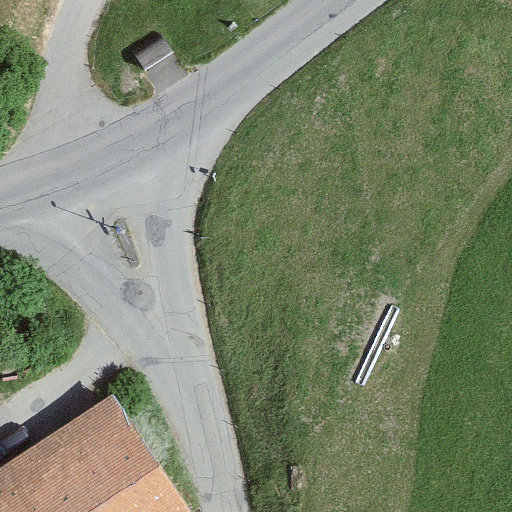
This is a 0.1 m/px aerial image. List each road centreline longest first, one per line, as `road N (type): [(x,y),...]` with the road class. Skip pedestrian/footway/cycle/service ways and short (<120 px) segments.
road 1 (unclassified): [(120,164),(211,511)]
road 2 (tertiary): [(120,164),(337,0)]
road 3 (unclassified): [(93,0),(70,96),(120,164)]
road 4 (tertiary): [(0,196),(120,164)]
